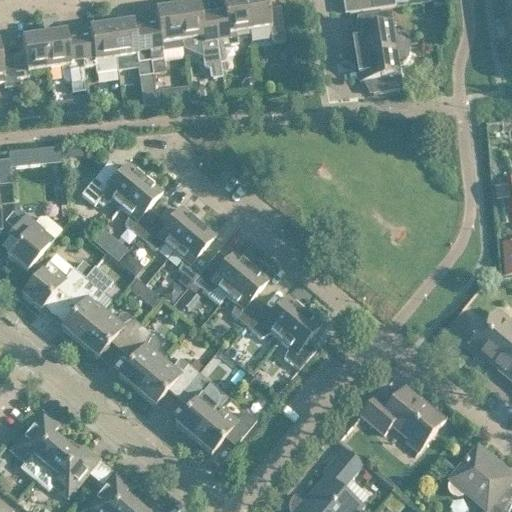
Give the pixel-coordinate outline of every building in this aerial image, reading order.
[(249,34),(243,0),(225,0),(226,2),(222,3),(224,18),(213,20),(220,66),(222,66),(225,62),(224,53),(231,52),(230,49),(233,49),(237,45),(236,36),(249,34)] [(243,0),(249,34),(269,31),(272,47),(285,45),(280,10),(268,12),(266,0),(243,0)] [(347,0),(350,16),(373,13),(396,9),(394,0),(347,0)] [(194,4),(177,7),(182,44),(183,52),(202,59),(204,70),(209,72),(210,81),(212,82),(222,80),(220,66),(213,20),(201,22),(200,17),(199,7),(194,7),(194,4)] [(183,52),(182,44),(177,7),(158,9),(159,13),(155,13),(158,36),(146,38),(152,78),(165,76),(162,55),(183,52)] [(398,39),(395,39),(393,29),(394,29),(392,14),(361,18),(363,32),(353,34),(357,60),(411,51),(410,49),(410,47),(409,46),(408,45),(407,44),(405,42),(403,41),(401,40),(398,39)] [(152,78),(146,38),(135,40),(132,25),(128,25),(128,22),(110,25),(117,74),(118,75),(138,72),(139,80),(152,78)] [(117,74),(110,25),(92,27),(93,30),(89,31),(91,47),(79,48),(83,72),(96,70),(97,77),(117,74)] [(84,83),(83,72),(79,48),(67,50),(65,35),(61,35),(61,32),(43,35),(49,72),(62,70),(63,75),(63,76),(64,77),(65,79),(66,81),(68,82),(69,83),(72,84),(72,85),(84,83)] [(49,72),(43,35),(25,37),(26,40),(21,41),(24,57),(12,58),(16,82),(29,80),(28,75),(49,72)] [(401,78),(399,68),(402,67),(404,66),(406,64),(408,63),(408,62),(409,60),(410,58),(410,57),(411,56),(411,54),(411,53),(411,51),(357,60),(361,85),(370,84),(373,97),(404,93),(401,78)] [(0,85),(3,85),(4,90),(17,88),(16,82),(12,58),(1,60),(0,55),(0,85)] [(38,153),(14,155),(16,171),(39,168),(38,153)] [(9,171),(8,155),(0,156),(0,162),(1,163),(2,171),(9,171)] [(120,211),(145,181),(128,167),(120,176),(108,166),(81,199),(94,210),(97,206),(102,210),(111,204),(120,211)] [(162,196),(145,181),(120,211),(129,219),(125,229),(139,241),(157,220),(148,213),(162,196)] [(173,256),(198,225),(181,211),(166,229),(157,220),(139,241),(155,254),(159,251),(164,248),(173,256)] [(23,280),(61,234),(47,222),(39,222),(35,227),(25,219),(8,240),(17,247),(6,260),(13,266),(10,270),(23,280)] [(215,240),(198,225),(173,256),(182,263),(178,273),(193,286),(210,265),(201,257),(215,240)] [(511,245),(503,247),(507,280),(511,279),(511,245)] [(226,300),(251,270),(234,255),(219,273),(210,265),(193,286),(208,298),(217,292),(226,300)] [(57,294),(67,302),(83,281),(73,273),(66,281),(48,266),(21,299),(39,314),(57,294)] [(78,311),(61,332),(79,347),(105,314),(96,307),(113,286),(93,269),(83,281),(67,302),(78,311)] [(268,284),(251,270),(226,300),(235,307),(230,318),(245,330),(263,309),(254,301),(268,284)] [(279,344),(304,314),(287,300),(272,317),(263,309),(245,330),(260,343),(270,336),(279,344)] [(114,341),(125,350),(141,330),(130,320),(129,321),(125,317),(121,317),(116,323),(105,314),(79,347),(97,362),(114,341)] [(321,328),(304,314),(279,344),(288,352),(283,362),(299,374),(316,353),(307,345),(321,328)] [(511,327),(497,315),(473,344),(504,369),(500,373),(511,383),(511,327)] [(136,395),(163,362),(153,354),(157,348),(156,342),(153,340),(141,330),(125,350),(135,359),(118,380),(136,395)] [(171,389),(182,398),(199,378),(187,368),(180,377),(163,362),(136,395),(154,410),(171,389)] [(193,443),(220,410),(203,396),(210,387),(199,378),(182,398),(192,407),(175,427),(193,443)] [(391,410),(379,399),(362,420),(385,439),(393,429),(409,443),(406,446),(418,456),(444,426),(430,414),(431,412),(427,409),(426,410),(420,406),(421,404),(406,391),(391,410)] [(228,437),(239,446),(256,425),(244,416),(237,424),(220,410),(193,443),(211,458),(228,437)] [(34,483),(65,446),(47,431),(52,425),(42,416),(10,455),(20,463),(25,457),(30,462),(21,473),(34,483)] [(84,461),(65,446),(34,483),(47,494),(56,483),(62,488),(57,494),(67,502),(88,477),(95,483),(106,471),(98,465),(99,464),(89,455),(84,461)] [(511,477),(479,449),(450,483),(451,485),(450,486),(450,488),(450,489),(449,490),(449,491),(449,492),(450,493),(450,495),(451,496),(452,497),(453,498),(455,499),(457,500),(459,500),(461,499),(462,499),(463,498),(464,497),(465,496),(466,497),(468,494),(479,503),(476,506),(483,511),(509,511),(511,509),(511,506),(502,498),(504,496),(503,495),(508,490),(505,488),(511,480),(511,477)] [(363,511),(365,510),(344,493),(365,469),(345,452),(324,477),(327,480),(309,501),(310,502),(305,507),(295,498),(292,503),(291,504),(290,507),(290,509),(290,511),(289,511),(363,511)] [(132,511),(137,506),(119,491),(125,485),(114,477),(113,477),(106,471),(95,483),(103,490),(84,511),(132,511)]
